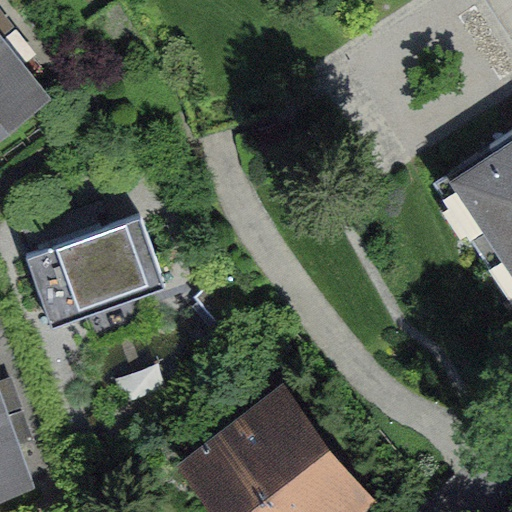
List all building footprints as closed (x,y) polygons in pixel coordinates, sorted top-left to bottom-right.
[(0,127),(40,96),(0,45),(0,127)] [(511,136),(447,180),(511,274),(511,136)] [(29,257),(52,321),(164,281),(141,216),(29,257)] [(299,395),(192,475),(219,511),(379,511),(384,509),(299,395)] [(0,490),(25,482),(1,415),(0,415),(0,490)]
